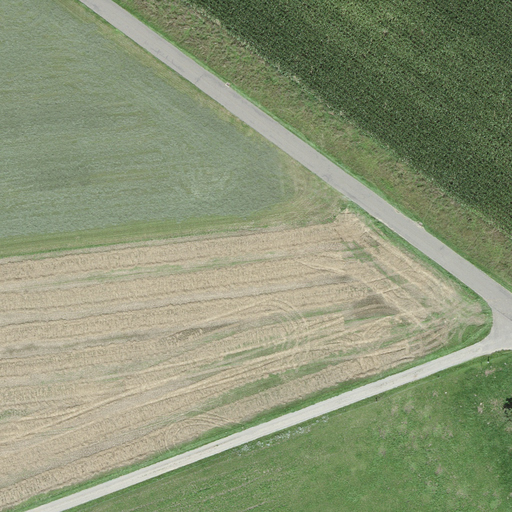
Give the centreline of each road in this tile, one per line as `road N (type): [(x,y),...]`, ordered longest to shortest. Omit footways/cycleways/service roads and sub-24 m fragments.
road 1 (unclassified): [(511,308),(92,0)]
road 2 (track): [(511,336),(283,436),(58,511)]
